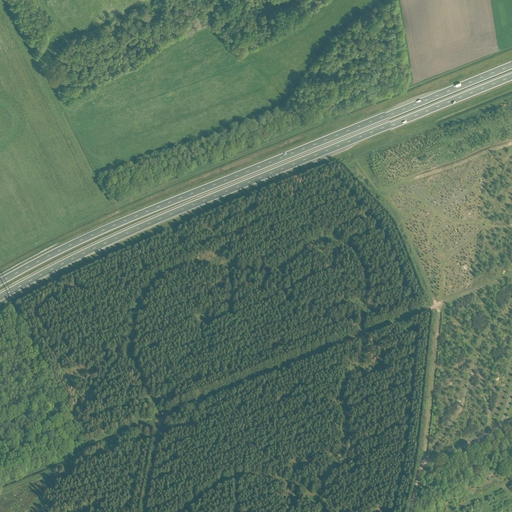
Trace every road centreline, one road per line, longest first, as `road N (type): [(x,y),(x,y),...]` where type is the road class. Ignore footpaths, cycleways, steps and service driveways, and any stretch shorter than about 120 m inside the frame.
road 1 (track): [(158,423),(131,358),(130,334),(154,281),(198,264),(270,273),(316,241),(333,240),(366,271),(362,357),(341,399),(346,438),(313,493)]
road 2 (trunk): [(0,298),(106,242),(511,76)]
road 3 (trunk): [(511,64),(99,231),(0,282)]
road 4 (track): [(511,275),(438,306),(423,462),(488,433),(476,356),(511,309)]
road 5 (track): [(476,356),(433,300),(389,190),(511,143)]
road 6 (track): [(446,259),(429,234),(436,212),(495,178),(511,154)]
road 7 (track): [(438,306),(446,259),(511,194)]
road 8 (track): [(313,493),(250,476),(185,511)]
road 9 (track): [(497,281),(501,264),(485,232),(485,201),(465,180),(473,158)]
road 10 (track): [(511,226),(454,221),(389,190)]
road 11 (track): [(423,462),(461,410),(476,356)]
